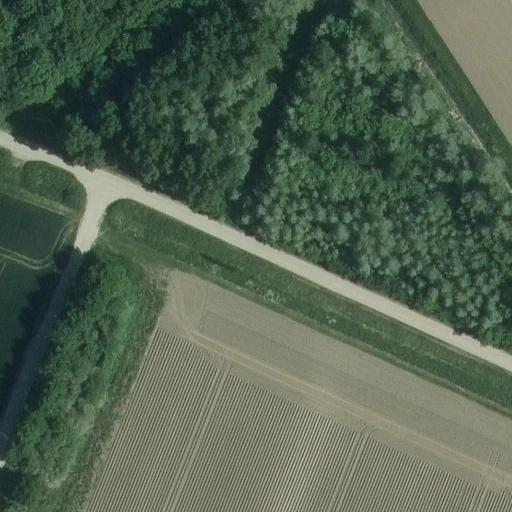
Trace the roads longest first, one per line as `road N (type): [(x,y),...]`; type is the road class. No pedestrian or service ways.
road 1 (unclassified): [(511,369),(0,138)]
road 2 (track): [(0,443),(108,183)]
road 3 (track): [(251,175),(304,14),(330,0)]
